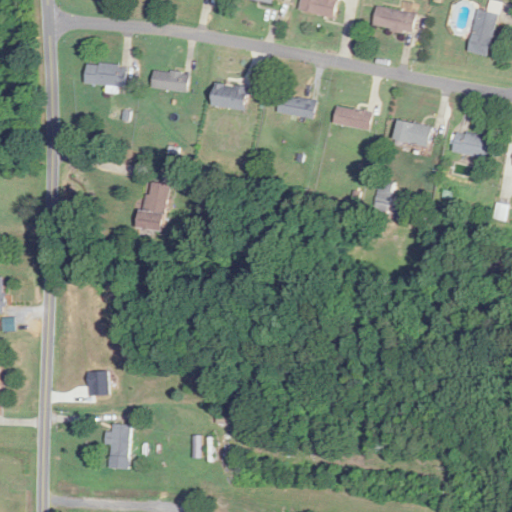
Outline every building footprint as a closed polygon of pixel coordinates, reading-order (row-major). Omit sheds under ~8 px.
[(304,0),(302,10),(337,17),(341,0),(304,0)] [(481,9),(472,52),(492,56),(503,3),(493,1),(491,11),(481,9)] [(416,32),(419,13),(380,6),(377,26),(416,32)] [(89,83),(128,87),(130,66),(90,62),(89,83)] [(156,89),(191,90),(192,72),(157,71),(156,89)] [(250,111),(254,88),(221,82),(217,105),(250,111)] [(281,112),(316,119),(320,101),(285,94),(281,112)] [(337,122),(372,130),(376,113),(341,105),(337,122)] [(431,147),(437,128),(403,119),(397,138),(431,147)] [(496,160),(500,139),(460,131),(456,152),(496,160)] [(173,184),(149,182),(144,229),(168,231),(173,184)] [(0,314),(8,314),(8,277),(0,277),(0,314)] [(110,445),(113,445),(112,468),(131,469),(133,425),(112,424),(110,445)]
